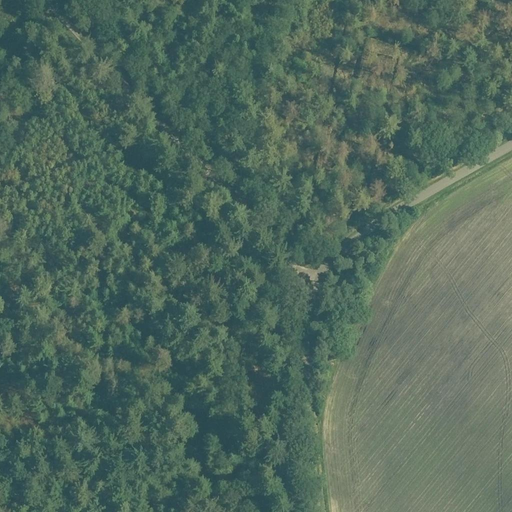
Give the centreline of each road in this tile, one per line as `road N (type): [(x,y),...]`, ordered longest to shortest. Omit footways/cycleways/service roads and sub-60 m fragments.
road 1 (unclassified): [(308,285),(48,0)]
road 2 (unclassified): [(308,285),(394,211),(511,145)]
road 3 (unclassified): [(316,511),(308,285)]
